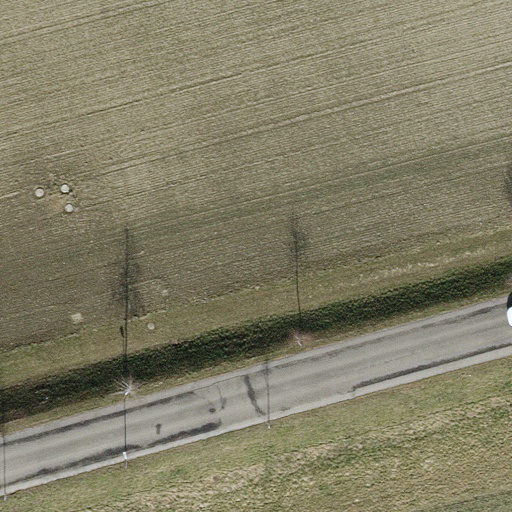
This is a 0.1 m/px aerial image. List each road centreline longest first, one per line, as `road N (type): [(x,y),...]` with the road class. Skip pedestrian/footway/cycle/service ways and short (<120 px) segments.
road 1 (tertiary): [(511,322),(0,463)]
road 2 (track): [(0,367),(511,238)]
